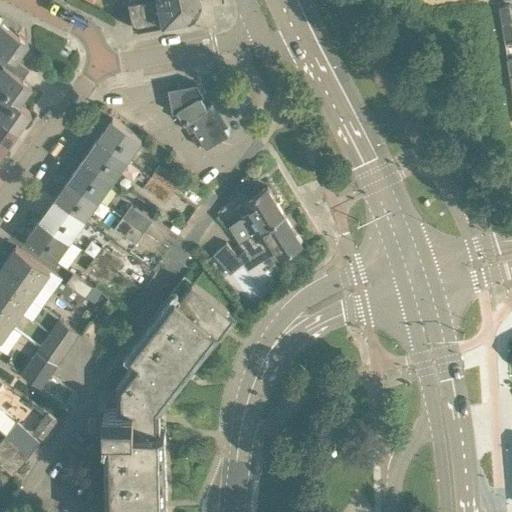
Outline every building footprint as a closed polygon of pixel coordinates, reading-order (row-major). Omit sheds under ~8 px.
[(125,0),(131,28),(187,18),(198,2),(197,0),(125,0)] [(501,24),(511,22),(509,5),(499,7),(501,24)] [(0,50),(14,60),(26,42),(0,23),(0,19),(1,17),(0,16),(0,50)] [(511,23),(511,22),(501,24),(504,39),(511,37),(511,23)] [(28,70),(14,60),(0,50),(0,91),(17,103),(30,85),(21,79),(28,70)] [(206,108),(200,97),(204,95),(197,83),(168,88),(172,112),(177,111),(189,132),(193,129),(196,133),(192,136),(197,145),(202,143),(205,149),(229,135),(211,105),(206,108)] [(29,112),(17,103),(0,91),(0,118),(16,130),(29,112)] [(16,130),(0,118),(0,146),(3,148),(16,130)] [(98,138),(127,159),(141,138),(113,118),(98,138)] [(113,179),(127,159),(98,138),(84,159),(113,179)] [(98,199),(113,179),(84,159),(69,179),(98,199)] [(151,176),(172,191),(181,180),(159,165),(151,176)] [(247,172),(236,187),(244,192),(255,178),(247,172)] [(164,203),(172,191),(151,176),(143,188),(164,203)] [(84,220),(98,199),(69,179),(55,199),(84,220)] [(240,242),(284,214),(267,186),(245,200),(251,210),(228,225),(240,242)] [(69,240),(84,220),(55,199),(40,220),(69,240)] [(122,217),(144,232),(152,220),(131,205),(122,217)] [(284,214),(240,242),(251,256),(265,247),(273,261),(302,243),(284,214)] [(136,244),(144,232),(122,217),(114,229),(136,244)] [(55,261),(69,240),(40,220),(26,240),(55,261)] [(230,274),(244,261),(226,242),(212,255),(230,274)] [(94,256),(115,271),(123,260),(102,245),(94,256)] [(6,259),(41,283),(50,270),(16,246),(6,259)] [(107,283),(115,271),(94,256),(86,268),(107,283)] [(42,305),(52,291),(41,283),(6,259),(0,267),(0,275),(31,297),(42,305)] [(87,297),(95,286),(73,272),(66,283),(87,297)] [(42,305),(31,297),(0,275),(0,294),(22,310),(34,318),(42,305)] [(122,409),(150,410),(154,405),(160,409),(223,327),(226,329),(236,316),(192,283),(178,301),(175,299),(131,357),(139,363),(122,385),(122,409)] [(101,291),(95,286),(87,297),(94,301),(101,291)] [(0,315),(12,324),(22,310),(0,294),(0,315)] [(0,341),(12,324),(0,315),(0,341)] [(52,329),(72,343),(79,333),(59,319),(52,329)] [(64,354),(72,343),(52,329),(45,340),(64,354)] [(56,365),(64,354),(45,340),(37,351),(56,365)] [(50,375),(56,365),(37,351),(30,361),(50,375)] [(50,375),(30,361),(21,374),(41,388),(50,375)] [(0,428),(6,434),(16,422),(0,408),(0,384),(3,381),(0,378),(0,428)] [(150,429),(150,410),(122,409),(103,410),(104,432),(106,432),(106,511),(166,511),(165,428),(150,429)] [(56,418),(48,412),(34,432),(42,438),(56,418)] [(24,429),(16,422),(6,434),(7,435),(29,455),(40,441),(24,429)] [(0,464),(12,475),(29,455),(7,435),(0,442),(0,464)]
